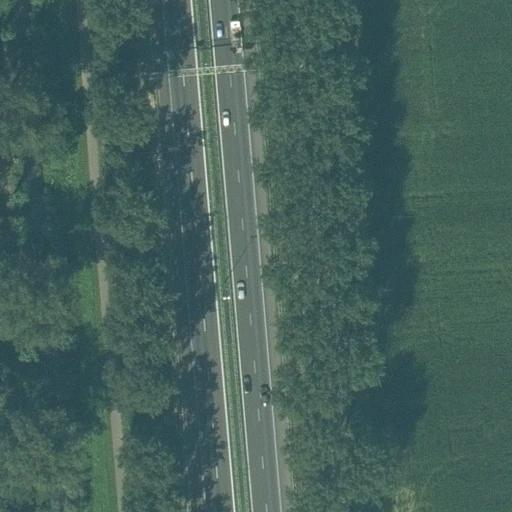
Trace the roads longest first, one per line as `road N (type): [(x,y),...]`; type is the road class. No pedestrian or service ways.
road 1 (unclassified): [(339,511),(294,0)]
road 2 (motorway): [(277,511),(233,0)]
road 3 (motorway): [(174,0),(217,511)]
